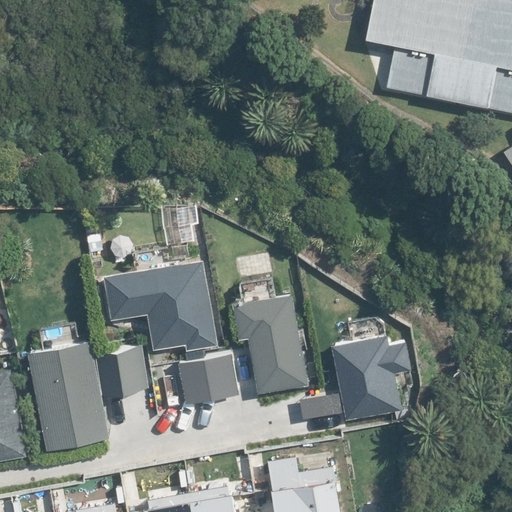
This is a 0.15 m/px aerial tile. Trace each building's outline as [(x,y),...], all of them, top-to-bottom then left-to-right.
[(511,0),(368,0),(362,27),(511,59),(511,0)] [(445,53),(393,41),(385,80),(437,91),(445,53)] [(511,63),(496,60),(487,102),(511,107),(511,63)] [(221,335),(207,249),(109,264),(117,313),(155,307),(161,344),(221,335)] [(297,283),(247,292),(237,294),(245,334),(255,332),(265,383),(315,374),(297,283)] [(335,335),(344,386),(303,393),(307,414),(348,407),(349,415),(405,405),(398,365),(415,362),(411,336),(394,339),(391,326),(335,335)] [(107,387),(100,346),(97,332),(34,344),(52,443),(115,431),(107,387)] [(100,346),(107,387),(150,379),(142,338),(100,346)] [(234,346),(181,357),(190,401),(243,390),(234,346)] [(12,359),(0,361),(0,452),(29,447),(12,359)] [(351,511),(342,456),(277,466),(284,511),(351,511)] [(245,511),(240,476),(153,489),(156,511),(245,511)] [(130,511),(128,494),(77,502),(78,511),(130,511)]
